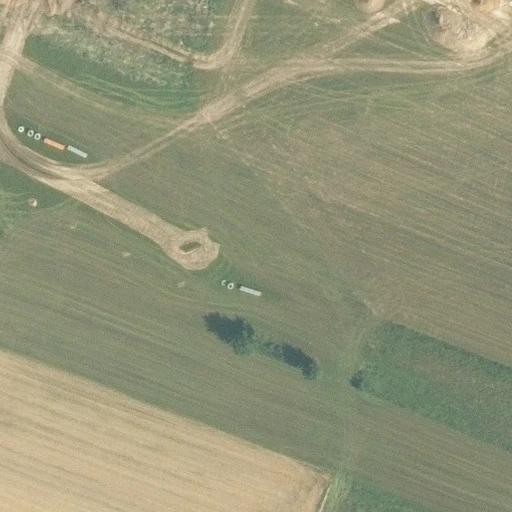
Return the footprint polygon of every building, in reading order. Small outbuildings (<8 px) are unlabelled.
[(144,99),(136,113),(147,119),(154,105),(144,99)] [(154,105),(147,119),(157,124),(165,110),(154,105)] [(74,114),(59,143),(104,166),(119,138),(74,114)] [(159,138),(136,183),(164,198),(188,153),(159,138)] [(227,142),(220,157),(231,162),(238,148),(227,142)] [(222,192),(207,220),(252,244),(267,216),(222,192)] [(45,212),(22,257),(50,272),(74,227),(45,212)] [(100,241),(85,270),(130,293),(145,265),(100,241)] [(171,279),(148,324),(176,339),(200,294),(171,279)] [(38,299),(31,313),(41,319),(49,305),(38,299)] [(111,337),(104,352),(114,357),(122,343),(111,337)] [(122,343),(114,357),(125,363),(132,349),(122,343)]
